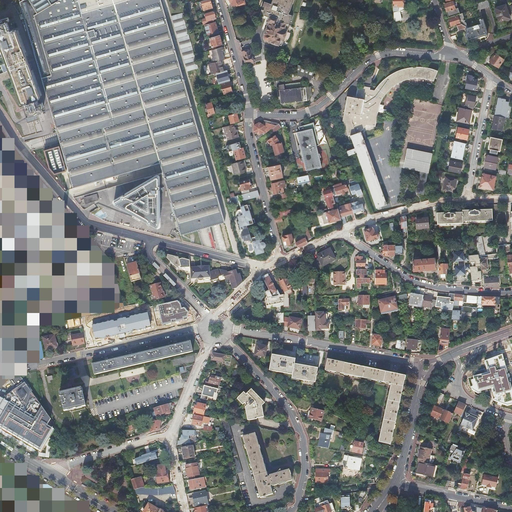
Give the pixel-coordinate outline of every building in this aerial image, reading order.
[(162,173),(179,235),(223,223),(187,93),(160,0),(23,0),(19,3),(56,133),(72,188),(159,163),(162,173)] [(210,0),(205,0),(201,1),(204,11),(209,9),(209,7),(212,6),(210,0)] [(271,0),(271,3),(290,10),(293,0),(271,0)] [(393,0),(394,22),(402,21),(400,12),(404,11),(403,7),(402,0),(393,0)] [(477,10),(489,7),(487,0),(475,4),(477,10)] [(448,18),(457,15),(459,14),(457,8),(455,9),(452,1),(444,4),(448,18)] [(264,2),(261,10),(273,14),(270,4),(270,5),(264,2)] [(273,14),(261,10),(260,15),(269,18),(267,22),(267,23),(266,25),(268,26),(265,34),(265,35),(265,36),(264,37),(264,38),(264,39),(265,40),(266,41),(267,41),(268,41),(269,42),(272,44),(276,46),(276,45),(281,47),(288,25),(289,25),(292,16),(288,15),(289,12),(290,10),(271,3),(270,4),(273,14)] [(496,20),(506,17),(502,4),(497,5),(492,7),(496,20)] [(202,20),(203,25),(213,22),(213,19),(216,18),(214,11),(205,14),(206,18),(205,19),(202,20)] [(463,18),(462,13),(459,14),(457,15),(457,16),(448,19),(451,26),(456,24),(458,31),(466,29),(467,28),(466,23),(464,22),(465,21),(462,20),(463,18)] [(0,47),(8,70),(11,77),(21,104),(23,104),(23,105),(26,104),(28,109),(24,110),(25,113),(26,113),(27,114),(29,113),(30,116),(42,112),(40,109),(39,109),(39,108),(43,107),(41,103),(38,104),(36,100),(38,100),(37,99),(39,98),(15,30),(13,31),(13,30),(9,31),(6,22),(9,21),(8,17),(0,19),(0,30),(1,34),(0,34),(0,47)] [(211,37),(219,35),(215,23),(205,26),(207,35),(210,34),(211,37)] [(483,35),(480,24),(467,28),(466,29),(467,33),(465,34),(467,41),(476,38),(476,36),(480,34),(481,36),(483,35)] [(213,50),(219,48),(218,45),(222,44),(220,35),(219,35),(211,37),(209,38),(213,50)] [(214,63),(221,61),(224,60),(222,52),(223,52),(222,47),(219,48),(213,50),(212,50),(213,54),(212,55),(214,63)] [(250,49),(242,52),(246,65),(254,63),(250,49)] [(503,60),(494,54),(489,62),(498,68),(503,60)] [(216,73),(224,71),(221,61),(214,63),(209,64),(212,75),(216,73)] [(311,81),(315,71),(314,70),(298,65),(294,75),(311,81)] [(360,88),(360,86),(357,85),(355,97),(347,96),(342,120),(347,136),(349,135),(354,148),(346,151),(347,156),(356,153),(375,209),(385,205),(359,132),(365,125),(374,126),(378,106),(379,102),(380,99),(382,97),(384,94),(386,91),(389,88),(393,85),(394,84),(399,81),(402,80),(406,79),(408,78),(413,78),(418,78),(420,78),(426,79),(431,80),(432,81),(437,71),(436,70),(434,70),(428,68),(425,68),(420,67),(418,67),(411,67),(405,68),(403,68),(395,71),(392,72),(386,76),(381,80),(379,82),(378,84),(376,87),(375,89),(374,88),(374,91),(369,90),(369,89),(360,88)] [(0,79),(1,81),(11,77),(8,70),(0,73),(0,79)] [(227,70),(224,71),(216,73),(219,84),(230,81),(227,70)] [(465,88),(477,91),(479,84),(477,84),(477,80),(473,79),(473,77),(471,77),(472,76),(469,75),(468,78),(467,78),(465,88)] [(229,82),(221,84),(224,95),(232,92),(229,82)] [(285,90),(284,85),(279,86),(281,104),(307,101),(307,100),(309,100),(309,96),(311,96),(310,87),(304,88),(285,90)] [(473,107),(475,97),(467,95),(465,105),(463,108),(472,110),(473,107)] [(495,116),(505,118),(508,102),(504,101),(505,99),(498,98),(495,116)] [(211,103),(206,105),(209,115),(207,115),(208,118),(214,116),(213,113),(214,113),(211,103)] [(463,108),(459,108),(457,121),(469,124),(470,119),(471,120),(473,111),(472,110),(463,108)] [(236,113),(228,116),(230,124),(239,121),(236,113)] [(502,131),(505,118),(495,116),(492,129),(502,131)] [(256,140),(269,131),(278,124),(264,120),(263,125),(259,123),(254,126),(254,132),(258,135),(255,137),(256,140)] [(278,124),(269,131),(271,134),(281,127),(278,124)] [(233,125),(223,127),(225,136),(226,136),(227,141),(238,138),(237,132),(236,133),(235,130),(233,125)] [(314,128),(297,133),(306,171),(321,167),(315,142),(317,141),(314,128)] [(469,130),(458,128),(456,138),(460,138),(460,139),(462,139),(467,140),(469,130)] [(271,146),(273,145),(275,155),(279,154),(279,153),(284,152),(282,143),(281,143),(280,143),(279,141),(276,135),(267,140),(271,146)] [(502,140),(490,137),(488,149),(500,152),(502,140)] [(455,141),(451,158),(461,160),(465,144),(455,141)] [(228,145),(230,151),(240,148),(239,142),(228,145)] [(240,148),(230,151),(231,154),(234,153),(236,160),(245,158),(242,148),(240,148)] [(402,168),(419,172),(421,172),(420,178),(418,178),(415,193),(423,195),(432,154),(407,148),(402,168)] [(487,155),(484,167),(495,169),(497,158),(487,155)] [(43,220),(0,158),(0,209),(19,237),(43,220)] [(243,161),(231,164),(234,175),(246,171),(243,161)] [(462,164),(450,161),(448,170),(460,173),(462,164)] [(282,177),(280,165),(268,167),(271,180),(282,177)] [(495,177),(483,174),(480,187),(493,190),(495,177)] [(156,175),(112,200),(111,201),(111,202),(111,203),(112,204),(128,213),(129,212),(134,215),(133,216),(137,218),(138,217),(146,221),(146,223),(155,229),(157,229),(158,228),(159,227),(159,178),(158,177),(157,176),(156,175)] [(309,183),(308,176),(297,178),(298,185),(309,183)] [(454,191),(454,188),(456,179),(445,177),(443,189),(447,190),(448,190),(454,191)] [(239,182),(242,195),(249,193),(248,189),(250,188),(249,185),(250,184),(249,179),(239,182)] [(284,181),(271,183),(272,184),(271,184),(272,187),(273,191),(274,194),(278,193),(278,194),(280,194),(280,195),(279,195),(280,199),(287,198),(286,192),(283,193),(282,187),(285,187),(284,181)] [(362,195),(358,184),(357,181),(351,183),(352,186),(350,187),(352,195),(356,194),(358,197),(362,195)] [(340,184),(329,187),(330,190),(332,196),(340,193),(341,195),(344,194),(344,192),(348,191),(345,185),(341,187),(340,184)] [(242,195),(241,195),(242,201),(259,196),(257,190),(249,193),(242,195)] [(332,196),(330,190),(323,192),(328,209),(335,207),(333,200),(332,196)] [(95,194),(84,197),(83,198),(85,203),(86,203),(97,200),(98,199),(96,194),(95,194)] [(233,205),(239,203),(238,199),(237,196),(234,197),(230,198),(233,205)] [(357,202),(350,204),(353,213),(364,210),(362,204),(358,205),(357,202)] [(350,204),(337,207),(337,209),(340,220),(342,226),(347,223),(344,216),(352,214),(353,218),(352,218),(353,221),(355,220),(353,213),(350,204)] [(247,205),(240,207),(241,209),(246,226),(253,224),(255,223),(253,219),(252,220),(249,210),(250,209),(249,205),(247,206),(247,205)] [(246,226),(241,209),(238,210),(235,214),(236,217),(239,216),(240,220),(237,220),(240,230),(243,229),(244,231),(240,232),(243,241),(246,240),(251,239),(251,238),(248,229),(246,226)] [(323,224),(340,220),(337,209),(321,214),(323,224)] [(462,223),(491,221),(491,210),(461,211),(461,213),(436,214),(436,225),(462,224),(462,223)] [(427,228),(426,219),(421,219),(421,220),(415,221),(416,229),(427,228)] [(363,231),(366,242),(378,239),(376,233),(374,234),(372,229),(363,231)] [(68,233),(55,242),(68,261),(67,267),(50,279),(57,290),(91,266),(68,233)] [(286,241),(288,245),(293,243),(291,234),(282,237),(283,241),(286,241)] [(251,238),(251,239),(255,254),(263,252),(262,248),(263,248),(264,247),(265,246),(265,244),(263,243),(263,242),(261,242),(259,236),(251,238)] [(474,238),(477,255),(477,257),(484,256),(481,237),(474,238)] [(306,238),(296,243),(298,248),(307,243),(306,239),(306,238)] [(438,243),(436,244),(437,274),(439,274),(446,274),(445,265),(439,265),(439,253),(439,246),(438,246),(438,243)] [(495,247),(496,254),(500,253),(505,253),(510,252),(510,245),(503,245),(503,246),(495,247)] [(393,247),(394,255),(404,255),(403,246),(394,247),(393,247)] [(318,258),(312,261),(314,269),(321,265),(322,266),(335,259),(329,249),(329,250),(325,252),(325,250),(324,251),(316,255),(318,258)] [(464,270),(469,270),(469,267),(468,265),(464,265),(463,261),(468,261),(467,256),(463,257),(462,251),(452,253),(453,263),(457,262),(457,266),(453,266),(454,277),(465,275),(464,270)] [(469,270),(470,281),(481,280),(480,276),(480,271),(477,272),(476,267),(479,266),(478,259),(477,257),(477,255),(467,256),(468,261),(468,263),(474,262),(475,267),(469,267),(469,270)] [(184,274),(180,260),(177,260),(177,258),(167,256),(166,258),(177,269),(180,269),(181,274),(184,274)] [(357,257),(357,256),(354,257),(355,261),(356,261),(356,267),(364,267),(364,261),(363,261),(363,259),(362,260),(362,257),(357,257)] [(484,256),(477,257),(478,259),(479,266),(480,270),(486,269),(485,256),(484,256)] [(181,259),(180,260),(184,274),(189,273),(189,268),(188,261),(181,259)] [(410,262),(410,266),(412,266),(413,273),(435,270),(434,260),(426,261),(426,263),(421,263),(421,261),(410,262)] [(125,266),(130,282),(140,279),(135,263),(125,266)] [(189,268),(189,273),(190,279),(196,278),(197,280),(200,281),(202,280),(203,278),(209,277),(209,272),(208,266),(204,267),(204,266),(197,266),(197,267),(189,268)] [(209,272),(209,277),(210,280),(218,278),(219,281),(225,279),(226,285),(231,283),(233,289),(236,289),(241,283),(239,274),(236,275),(235,271),(227,274),(226,272),(217,270),(209,272)] [(365,276),(365,270),(355,270),(355,276),(360,276),(360,279),(363,279),(363,276),(365,276)] [(375,271),(375,285),(386,285),(386,273),(384,273),(384,271),(375,271)] [(344,272),(333,272),(333,286),(344,286),(344,280),(344,272)] [(275,291),(267,275),(262,278),(261,278),(268,291),(271,297),(272,298),(277,297),(279,296),(277,291),(275,291)] [(284,292),(283,292),(284,295),(282,295),(282,296),(283,306),(283,308),(288,308),(288,299),(287,299),(287,295),(292,293),(288,285),(286,280),(284,276),(278,279),(284,292)] [(369,284),(369,279),(363,279),(360,279),(356,279),(356,289),(361,289),(361,285),(359,284),(369,284)] [(482,280),(482,287),(496,287),(499,287),(498,279),(482,280)] [(160,293),(163,293),(163,292),(162,292),(159,283),(149,286),(153,301),(162,299),(162,298),(160,293)] [(283,308),(283,306),(282,296),(279,296),(277,297),(272,298),(271,297),(268,291),(267,292),(267,290),(263,292),(266,298),(265,299),(264,299),(264,301),(266,311),(283,308)] [(410,293),(409,300),(408,305),(412,306),(413,301),(417,301),(417,305),(421,306),(423,295),(419,295),(417,294),(417,293),(415,292),(414,294),(410,293)] [(467,296),(454,294),(453,300),(453,301),(453,302),(453,306),(456,306),(458,306),(458,301),(462,302),(474,303),(475,296),(467,296)] [(381,315),(397,311),(394,297),(390,298),(389,295),(381,297),(381,299),(378,300),(381,315)] [(423,295),(421,306),(435,308),(435,307),(436,301),(433,300),(433,297),(423,295)] [(369,305),(369,296),(358,296),(358,304),(357,304),(357,305),(358,305),(358,306),(369,305)] [(477,297),(475,296),(474,303),(462,302),(462,303),(476,305),(476,304),(477,297)] [(453,306),(453,302),(449,302),(450,298),(448,298),(445,298),(436,297),(436,301),(435,307),(437,307),(440,308),(440,309),(452,311),(453,306)] [(499,297),(477,297),(476,304),(499,305),(499,297)] [(347,300),(338,300),(338,311),(343,311),(343,306),(348,306),(347,300)] [(176,301),(162,304),(165,313),(175,311),(174,306),(176,306),(176,301)] [(240,306),(238,303),(228,313),(230,316),(231,316),(230,316),(240,306)] [(453,306),(452,311),(452,314),(451,321),(459,321),(460,311),(455,311),(456,306),(453,306)] [(314,313),(314,317),(314,331),(315,331),(315,332),(320,331),(320,330),(328,330),(328,323),(324,323),(324,320),(327,320),(327,314),(323,314),(323,312),(314,313)] [(289,319),(283,318),(283,319),(283,326),(287,327),(299,329),(300,320),(289,318),(289,319)] [(356,319),(352,319),(352,328),(365,329),(365,323),(365,320),(356,319)] [(117,320),(96,325),(98,335),(112,332),(111,330),(119,328),(117,320)] [(152,320),(141,323),(143,334),(155,331),(152,320)] [(448,346),(450,330),(441,329),(437,355),(444,351),(444,346),(448,346)] [(84,344),(82,333),(70,336),(72,346),(76,345),(77,344),(79,344),(79,345),(84,344)] [(53,335),(42,338),(45,350),(56,347),(53,335)] [(382,345),(384,344),(384,343),(382,340),(381,340),(381,336),(372,335),(371,345),(380,347),(380,344),(382,345)] [(419,347),(420,347),(420,342),(408,340),(407,349),(405,349),(405,350),(418,351),(419,347)] [(190,341),(91,364),(94,375),(192,352),(190,341)] [(266,347),(256,345),(254,355),(264,357),(266,347)] [(317,369),(294,365),(296,352),(273,348),(269,371),(292,375),(291,379),(314,383),(316,376),(317,376),(317,374),(316,374),(317,369)] [(231,356),(212,353),(211,360),(216,361),(216,363),(219,363),(219,362),(230,363),(231,360),(231,356)] [(405,376),(327,360),(325,371),(389,384),(388,385),(390,386),(378,442),(390,445),(405,376)] [(493,380),(499,407),(511,404),(511,373),(510,366),(506,367),(505,361),(498,362),(478,366),(481,378),(492,375),(493,380)] [(41,406),(25,383),(20,376),(11,377),(19,388),(8,395),(5,400),(0,396),(0,426),(41,450),(54,429),(48,425),(51,420),(41,406)] [(206,382),(204,386),(207,387),(214,389),(214,388),(218,389),(221,378),(210,376),(208,383),(206,382)] [(216,394),(217,389),(214,389),(207,387),(204,386),(201,395),(200,399),(207,400),(208,397),(213,398),(214,393),(216,394)] [(81,387),(59,392),(64,411),(85,406),(81,387)] [(264,403),(251,389),(245,395),(243,393),(237,398),(244,404),(245,405),(245,406),(246,407),(245,408),(245,412),(247,412),(249,420),(256,419),(263,418),(261,406),(264,403)] [(439,419),(443,410),(438,408),(439,406),(444,395),(439,393),(430,415),(439,419)] [(345,405),(339,399),(335,402),(342,408),(345,405)] [(193,415),(202,417),(205,405),(198,403),(197,406),(195,406),(193,415)] [(458,403),(454,413),(461,415),(465,406),(458,403)] [(169,412),(167,404),(157,407),(160,415),(169,412)] [(323,411),(312,409),(311,413),(310,413),(308,419),(321,422),(323,411)] [(439,419),(449,424),(453,415),(443,410),(439,419)] [(468,414),(465,413),(460,425),(471,430),(477,417),(476,417),(469,414),(469,413),(468,414)] [(202,417),(193,415),(191,425),(200,427),(201,423),(207,424),(209,418),(202,417)] [(146,433),(158,429),(160,422),(151,420),(148,430),(147,430),(146,433)] [(228,426),(229,422),(225,421),(220,420),(223,431),(223,433),(224,436),(229,454),(234,472),(235,475),(243,473),(232,440),(228,426)] [(141,423),(126,427),(128,432),(138,429),(139,431),(143,430),(141,423)] [(331,441),(333,431),(325,428),(323,434),(322,433),(318,447),(322,448),(327,449),(329,440),(331,441)] [(190,443),(196,442),(196,438),(188,439),(188,436),(195,436),(196,431),(182,431),(182,436),(181,437),(178,437),(177,441),(177,445),(182,444),(190,443)] [(447,442),(451,444),(455,434),(451,432),(447,442)] [(267,476),(254,433),(242,437),(245,445),(243,446),(244,446),(244,447),(244,449),(246,448),(250,464),(249,465),(249,466),(250,468),(251,467),(260,498),(262,497),(263,498),(265,497),(264,496),(272,494),(269,486),(272,485),(272,486),(291,481),(288,470),(280,472),(280,470),(277,472),(277,473),(269,476),(267,476)] [(363,444),(354,442),(352,452),(361,454),(362,454),(363,450),(362,449),(363,444)] [(465,448),(453,443),(449,450),(453,452),(451,457),(460,461),(465,448)] [(190,446),(183,448),(181,448),(183,459),(194,457),(192,446),(190,446)] [(430,457),(431,457),(433,449),(421,447),(421,448),(431,450),(430,457)] [(419,462),(431,464),(432,457),(431,457),(430,457),(431,450),(421,448),(418,462),(419,462)] [(135,459),(137,465),(157,459),(156,452),(151,454),(151,453),(142,456),(142,457),(135,459)] [(361,459),(343,456),(342,461),(343,461),(342,463),(344,464),(343,468),(359,471),(357,470),(360,460),(361,460),(361,459)] [(416,473),(432,477),(435,465),(432,465),(431,464),(419,462),(416,473)] [(197,463),(185,465),(187,477),(199,475),(197,463)] [(156,471),(156,473),(156,477),(157,483),(168,482),(166,471),(165,471),(164,465),(157,466),(157,471),(156,471)] [(329,473),(329,469),(316,469),(315,483),(327,483),(327,481),(327,473),(329,473)] [(460,484),(458,484),(457,488),(467,490),(470,475),(465,474),(462,483),(461,483),(460,484)] [(497,478),(484,475),(481,485),(486,486),(486,487),(490,488),(491,487),(495,488),(497,478)] [(141,478),(131,480),(134,490),(140,488),(144,488),(141,478)] [(205,488),(203,478),(188,480),(190,491),(205,488)] [(140,488),(134,490),(135,495),(158,495),(174,493),(173,492),(172,487),(158,489),(144,488),(140,488)] [(206,505),(207,505),(204,492),(193,494),(196,508),(203,506),(206,505)] [(436,511),(437,508),(432,508),(433,503),(430,503),(430,501),(429,501),(430,499),(429,499),(430,496),(425,495),(423,511),(436,511)] [(349,496),(341,496),(341,509),(347,509),(348,510),(351,508),(349,507),(349,496)] [(148,503),(146,507),(155,511),(162,511),(163,511),(160,509),(159,510),(148,503)] [(321,507),(315,510),(314,511),(330,511),(334,511),(331,504),(327,505),(327,503),(320,505),(321,507)]
